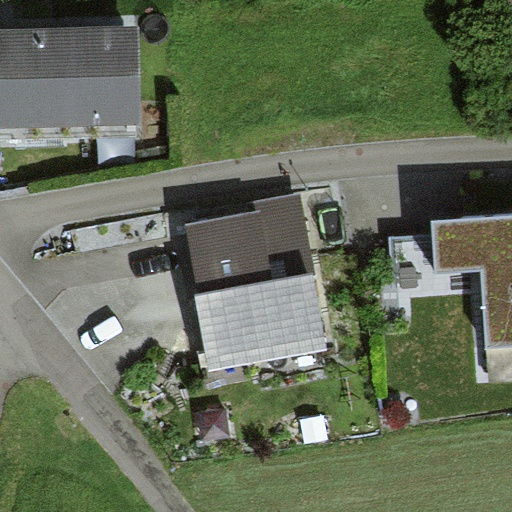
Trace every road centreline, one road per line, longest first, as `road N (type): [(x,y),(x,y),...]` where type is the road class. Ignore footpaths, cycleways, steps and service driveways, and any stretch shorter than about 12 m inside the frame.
road 1 (residential): [(0,221),(35,206),(406,153),(511,150)]
road 2 (residential): [(16,311),(171,511)]
